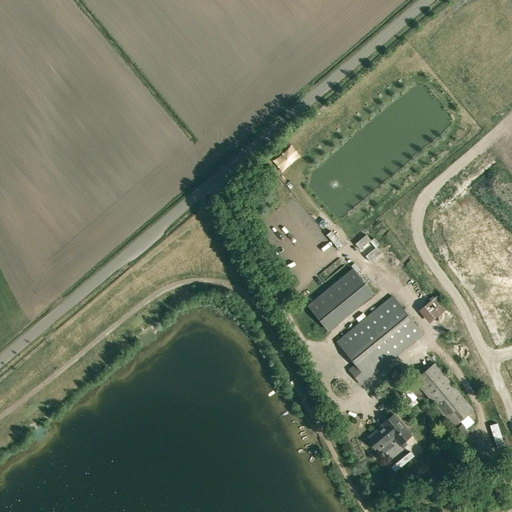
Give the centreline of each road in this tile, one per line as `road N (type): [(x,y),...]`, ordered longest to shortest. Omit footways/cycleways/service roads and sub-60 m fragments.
road 1 (unclassified): [(0,362),(429,0)]
road 2 (track): [(0,415),(165,288),(225,284),(249,298),(365,511)]
road 3 (track): [(315,96),(356,188),(416,232),(442,267),(511,408)]
